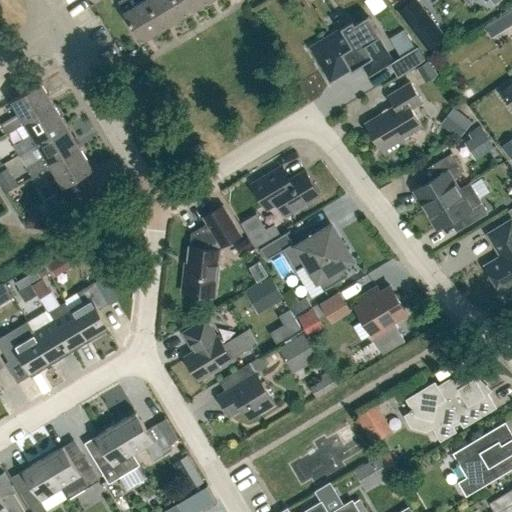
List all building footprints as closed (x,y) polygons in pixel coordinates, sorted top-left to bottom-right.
[(124,12),(141,41),(163,28),(146,0),(143,0),(133,6),(129,0),(119,0),(118,1),(124,12)] [(146,0),(163,28),(185,15),(175,0),(146,0)] [(206,2),(204,0),(175,0),(185,15),(206,2)] [(416,0),(411,0),(398,10),(427,48),(444,36),(416,0)] [(498,18),(505,29),(511,24),(511,10),(498,18)] [(341,28),(331,34),(310,46),(330,80),(351,67),(352,69),(362,63),(369,74),(391,61),(377,37),(381,35),(368,15),(355,23),(353,20),(341,27),(341,28)] [(422,59),(416,49),(400,58),(406,68),(422,59)] [(428,61),(417,68),(426,82),(437,75),(428,61)] [(366,123),(386,156),(405,144),(401,138),(422,126),(411,108),(422,102),(410,82),(388,95),(395,105),(366,123)] [(511,82),(500,92),(511,107),(511,82)] [(25,122),(54,105),(40,83),(12,100),(19,113),(0,124),(6,134),(25,122)] [(38,144),(66,126),(54,105),(25,122),(32,134),(13,145),(19,156),(38,144)] [(457,111),(445,127),(458,137),(470,121),(457,111)] [(475,159),(494,147),(479,125),(467,133),(471,138),(464,142),(475,159)] [(51,166),(50,165),(79,148),(66,126),(38,144),(45,155),(26,167),(32,177),(51,166)] [(53,212),(80,195),(72,182),(79,178),(92,169),(79,148),(50,165),(51,166),(57,177),(39,188),(53,212)] [(459,189),(452,179),(464,172),(452,153),(431,165),(438,176),(414,190),(426,209),(459,189)] [(0,172),(0,183),(5,192),(16,185),(6,168),(0,172)] [(286,215),(320,194),(305,170),(286,182),(278,168),(252,184),(267,209),(278,202),(286,215)] [(467,225),(488,212),(470,182),(459,189),(426,209),(437,228),(461,214),(467,225)] [(219,249),(218,249),(218,248),(241,235),(223,205),(204,217),(208,224),(192,233),(191,246),(190,246),(187,272),(184,272),(182,292),(215,295),(219,249)] [(256,214),(241,223),(255,247),(279,233),(274,224),(266,229),(256,214)] [(501,293),(511,286),(511,219),(488,234),(501,256),(485,265),(501,293)] [(341,265),(352,259),(331,225),(315,235),(311,234),(311,232),(310,232),(306,249),(299,254),(286,233),(290,231),(289,230),(260,248),(267,259),(283,249),(296,270),(308,263),(324,290),(330,286),(341,284),(341,280),(347,276),(341,265)] [(248,237),(234,245),(239,253),(253,245),(248,237)] [(64,253),(71,265),(86,256),(79,244),(64,253)] [(41,277),(36,270),(26,276),(30,283),(41,277)] [(16,282),(20,289),(30,283),(26,276),(16,282)] [(51,292),(42,278),(31,285),(40,299),(51,292)] [(270,278),(255,288),(267,307),(282,298),(270,278)] [(83,302),(71,309),(89,339),(110,327),(99,309),(109,303),(96,281),(85,287),(77,292),(83,302)] [(36,294),(30,283),(18,290),(25,301),(36,294)] [(407,314),(390,285),(379,291),(376,286),(358,298),(368,316),(363,319),(376,339),(392,329),(389,324),(407,314)] [(53,320),(71,351),(89,339),(71,309),(66,301),(48,312),(53,320)] [(338,305),(326,313),(331,322),(344,315),(338,305)] [(308,335),(324,326),(313,308),(298,316),(308,335)] [(183,332),(194,351),(185,356),(198,379),(232,359),(232,358),(257,343),(249,329),(223,344),(219,336),(217,337),(206,319),(183,332)] [(34,331),(52,362),(71,351),(53,320),(34,331)] [(32,374),(52,362),(34,331),(28,321),(0,337),(0,346),(10,362),(14,364),(23,359),(32,374)] [(304,334),(285,344),(298,368),(317,358),(304,334)] [(409,409),(410,410),(412,413),(414,411),(416,415),(431,419),(435,425),(432,427),(433,428),(440,440),(455,431),(452,426),(460,421),(464,426),(495,407),(471,366),(437,386),(435,382),(406,399),(412,408),(409,409)] [(256,372),(225,391),(218,395),(230,415),(242,408),(249,419),(275,403),(256,372)] [(305,384),(310,395),(331,385),(326,374),(305,384)] [(376,406),(357,417),(367,432),(385,421),(376,406)] [(147,429),(136,411),(116,424),(134,454),(146,447),(154,460),(173,449),(157,423),(147,429)] [(511,432),(505,421),(452,452),(466,476),(458,482),(466,496),(511,468),(511,432)] [(140,465),(133,454),(134,454),(116,424),(95,436),(106,454),(96,460),(110,483),(140,465)] [(74,463),(63,446),(43,458),(61,488),(81,476),(87,486),(98,480),(84,457),(74,463)] [(172,463),(180,476),(188,491),(203,482),(195,468),(187,454),(172,463)] [(366,489),(389,475),(378,457),(355,471),(366,489)] [(41,500),(61,488),(43,458),(23,470),(33,488),(23,494),(33,511),(43,511),(47,510),(41,500)] [(511,511),(511,488),(489,503),(494,511),(511,511)] [(0,511),(23,511),(12,492),(1,498),(0,495),(0,511)] [(359,511),(352,500),(331,511),(327,511),(321,501),(302,511),(359,511)]
